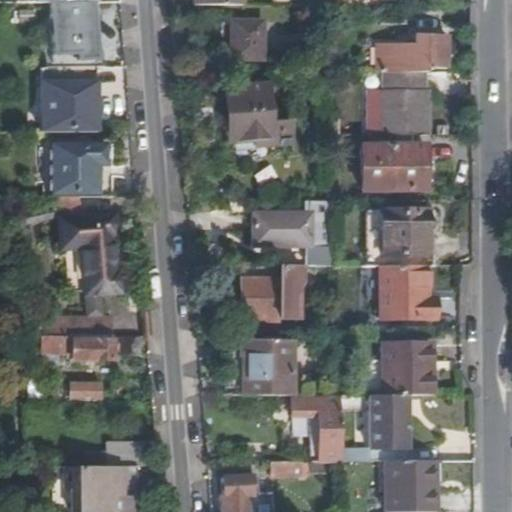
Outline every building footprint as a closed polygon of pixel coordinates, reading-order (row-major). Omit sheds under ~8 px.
[(93,60),(89,2),(45,2),(49,56),(47,56),(48,65),(42,65),(43,69),(92,69),(100,69),(99,60),(93,60)] [(261,22),(229,22),(229,60),(261,59),(261,22)] [(375,45),(376,70),(423,70),(423,68),(444,68),(444,37),(415,36),(415,45),(375,45)] [(43,69),(37,69),(37,133),(93,133),(93,117),(93,101),(93,84),(92,84),(92,69),(43,69)] [(423,73),(380,72),(380,91),(423,92),(423,73)] [(265,84),(228,87),(232,143),(243,142),(244,154),(265,153),(265,141),(268,141),(265,84)] [(426,92),(423,92),(380,91),(379,91),(379,94),(379,135),(409,135),(426,135),(426,92)] [(379,135),(379,94),(366,94),(366,135),(379,135)] [(326,117),(326,135),(338,135),(337,117),(326,117)] [(409,135),(379,135),(366,135),(366,145),(358,145),(359,190),(423,191),(423,145),(409,145),(409,135)] [(42,145),(44,198),(85,199),(92,199),(91,167),(98,166),(98,145),(42,145)] [(110,215),(109,199),(92,199),(85,199),(87,217),(110,215)] [(331,267),(329,202),(305,202),(306,214),(252,213),(252,247),(306,247),(307,267),(331,267)] [(378,213),(378,266),(425,267),(425,213),(378,213)] [(111,234),(110,215),(87,217),(58,219),(60,248),(80,246),(83,294),(116,292),(114,273),(112,273),(109,234),(111,234)] [(301,283),(301,267),(244,266),(244,277),(239,278),(240,320),(292,319),(292,303),(295,299),(296,289),(301,283)] [(425,300),(425,267),(378,266),(377,319),(432,320),(433,300),(425,300)] [(39,320),(39,336),(107,337),(107,320),(39,320)] [(107,337),(39,336),(39,354),(69,354),(69,360),(85,360),(85,366),(94,366),(94,360),(111,360),(111,355),(138,356),(137,337),(107,337)] [(237,394),(292,394),(291,342),(237,342),(237,394)] [(381,344),(380,395),(405,395),(431,395),(431,345),(381,344)] [(99,384),(67,384),(67,399),(99,399),(99,384)] [(314,415),(314,462),(333,462),(332,411),(335,411),(336,395),(292,394),(292,415),(314,415)] [(404,448),(405,395),(380,395),(336,395),(335,411),(366,411),(366,449),(404,448)] [(146,443),(111,443),(111,458),(146,459),(146,443)] [(338,462),(383,462),(408,462),(407,448),(404,448),(366,449),(337,450),(338,462)] [(81,452),(80,466),(103,467),(103,452),(81,452)] [(299,462),(268,461),(268,477),(299,478),(299,462)] [(408,462),(383,462),(383,511),(434,511),(434,495),(428,495),(427,462),(408,462)] [(80,466),(69,466),(70,490),(76,491),(75,511),(133,511),(134,467),(103,467),(80,466)] [(269,511),(269,494),(254,494),(253,477),(219,477),(219,496),(217,496),(217,511),(269,511)]
